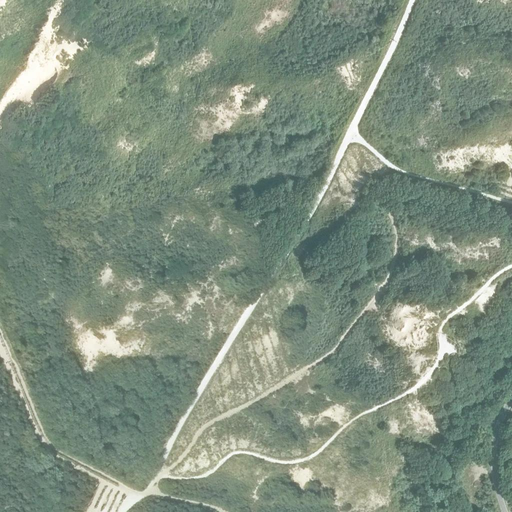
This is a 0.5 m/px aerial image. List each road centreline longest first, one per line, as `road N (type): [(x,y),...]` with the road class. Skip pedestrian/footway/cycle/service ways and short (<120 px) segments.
road 1 (unknown): [(511,209),(386,192),(395,234),(388,274),(371,303),(336,346),(206,423),(148,491)]
road 2 (unknown): [(226,511),(130,489),(51,447),(0,333)]
